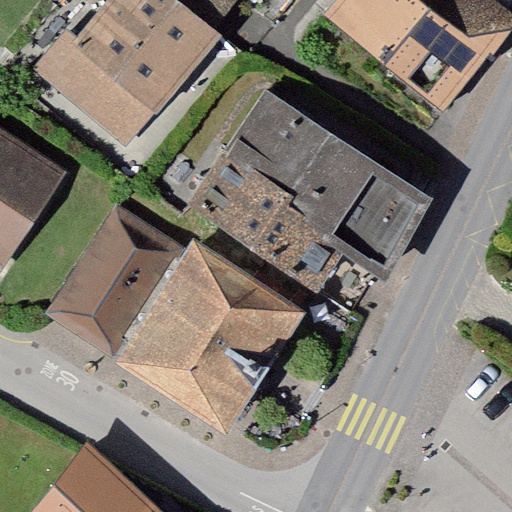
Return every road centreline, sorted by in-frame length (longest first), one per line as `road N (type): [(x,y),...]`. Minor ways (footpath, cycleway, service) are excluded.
road 1 (tertiary): [(511,140),(328,511)]
road 2 (residential): [(0,368),(266,511)]
